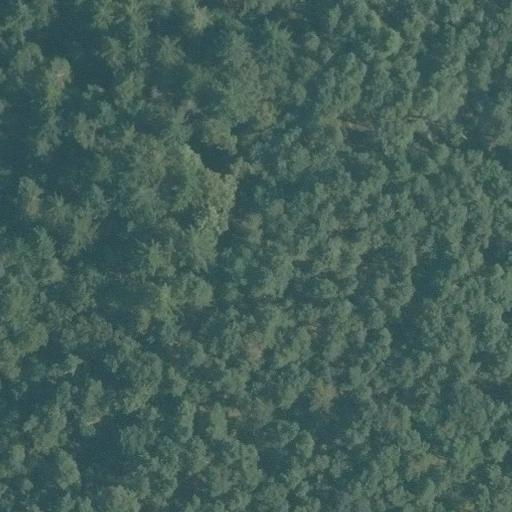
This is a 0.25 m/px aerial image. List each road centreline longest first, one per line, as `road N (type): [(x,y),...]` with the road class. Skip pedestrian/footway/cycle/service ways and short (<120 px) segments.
road 1 (track): [(65,511),(189,410),(511,390)]
road 2 (track): [(0,224),(25,207),(50,136),(45,54),(59,0)]
road 3 (track): [(307,0),(230,173),(227,202)]
road 4 (track): [(189,410),(193,352),(227,202)]
